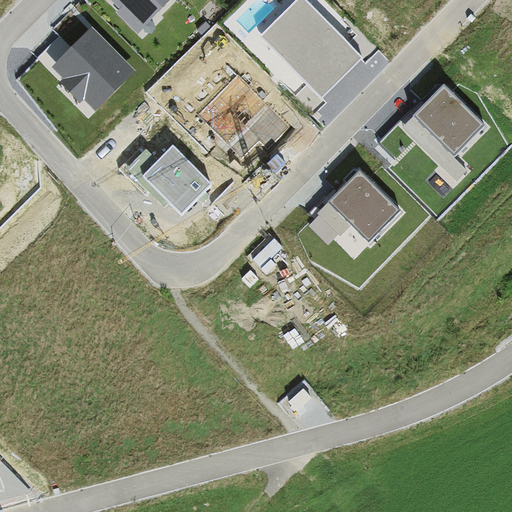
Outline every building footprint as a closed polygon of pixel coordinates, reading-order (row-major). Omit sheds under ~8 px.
[(111,0),(121,10),(116,15),(134,33),(168,0),(111,0)] [(304,0),(300,0),(263,36),(309,83),(296,96),(315,115),(327,103),(322,98),(362,59),(304,0)] [(433,0),(353,0),(393,40),(433,0)] [(75,7),(53,28),(62,37),(48,49),(60,62),(54,67),(64,78),(60,82),(79,102),(85,96),(97,109),(136,72),(118,53),(75,7)] [(238,75),(199,115),(242,158),(250,150),(260,141),(267,149),(290,126),(238,75)] [(417,114),(403,128),(455,181),(467,170),(453,156),(483,126),(444,87),(417,114)] [(150,148),(128,169),(164,207),(170,201),(182,213),(205,191),(212,185),(173,144),(159,158),(150,148)] [(359,173),(318,214),(339,235),(351,223),(368,240),(397,210),(359,173)]
